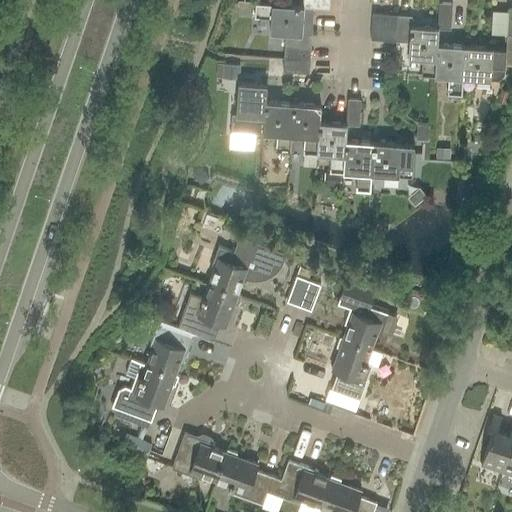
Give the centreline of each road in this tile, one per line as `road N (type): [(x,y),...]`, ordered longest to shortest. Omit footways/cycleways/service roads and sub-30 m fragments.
road 1 (secondary): [(0,379),(130,0)]
road 2 (secondary): [(86,0),(0,250)]
road 3 (residential): [(430,458),(246,392)]
road 4 (residential): [(464,366),(511,223)]
